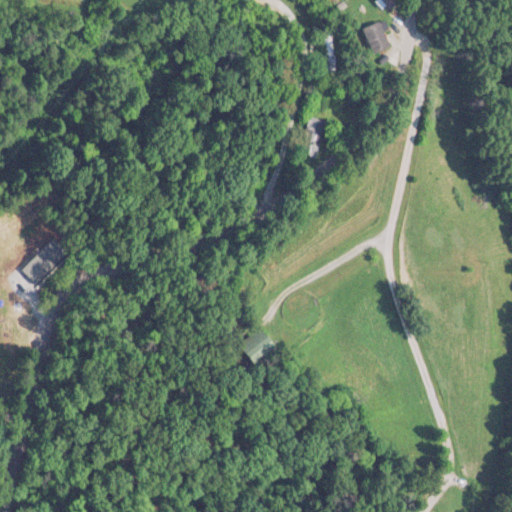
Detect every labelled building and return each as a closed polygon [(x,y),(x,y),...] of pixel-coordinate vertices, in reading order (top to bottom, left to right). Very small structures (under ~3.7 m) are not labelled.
[(375,0),(374,2),(382,12),(396,0),(375,0)] [(387,46),(376,21),(359,29),(370,54),(387,46)] [(325,37),(325,64),(322,64),(322,73),(333,73),(333,37),(325,37)] [(314,156),(323,121),(308,117),(298,152),(314,156)] [(252,367),(273,351),(257,328),(235,344),(252,367)]
